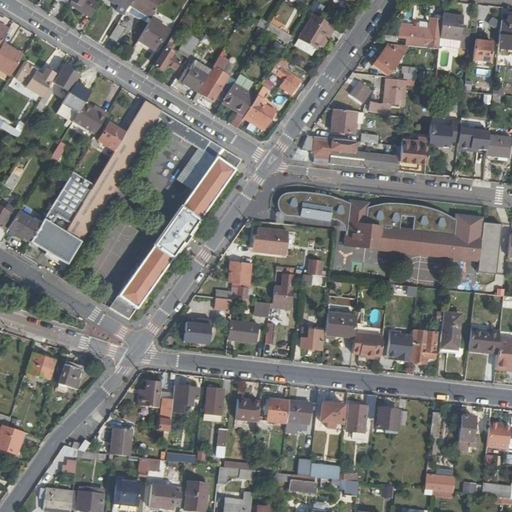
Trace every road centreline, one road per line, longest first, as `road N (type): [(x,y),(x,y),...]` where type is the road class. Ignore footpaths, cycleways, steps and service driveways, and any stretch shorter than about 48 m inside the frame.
road 1 (residential): [(511,398),(135,356)]
road 2 (residential): [(4,0),(270,163)]
road 3 (residential): [(270,163),(511,196)]
road 4 (residential): [(140,347),(270,163)]
road 5 (residential): [(6,511),(53,444),(135,356)]
road 6 (residential): [(270,163),(383,0)]
road 7 (residential): [(140,347),(0,256)]
road 8 (residential): [(0,315),(135,356)]
